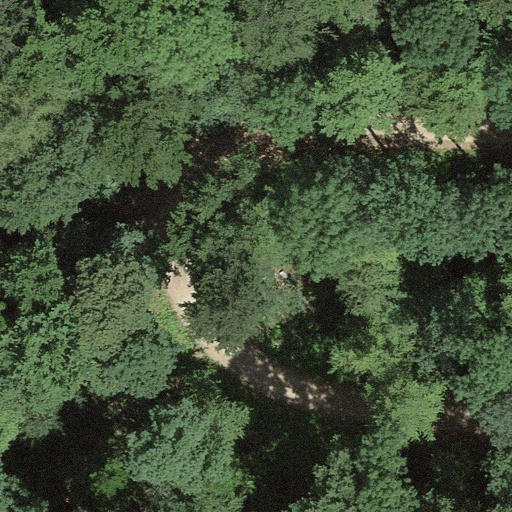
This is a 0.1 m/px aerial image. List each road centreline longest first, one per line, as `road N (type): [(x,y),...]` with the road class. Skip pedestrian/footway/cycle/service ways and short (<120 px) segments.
road 1 (track): [(148,206),(162,265),(187,312),(227,357),(327,399),(511,436)]
road 2 (track): [(148,206),(171,166),(211,144),(289,130),(511,136)]
